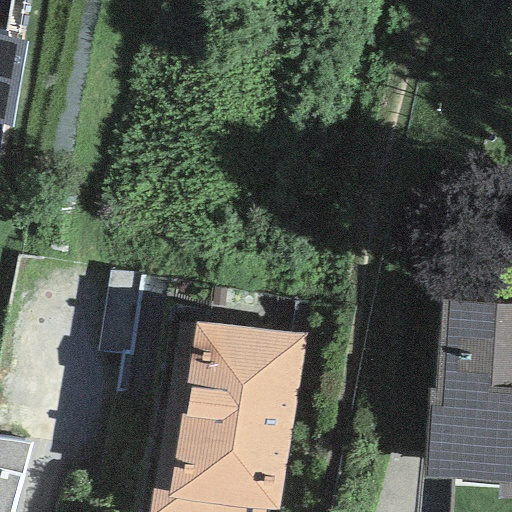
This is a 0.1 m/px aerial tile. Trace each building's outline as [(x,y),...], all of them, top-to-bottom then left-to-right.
[(25,42),(0,38),(0,126),(11,128),(25,42)] [(96,336),(127,343),(146,268),(115,260),(96,336)] [(426,389),(422,479),(497,482),(497,500),(511,500),(511,304),(440,301),(436,389),(426,389)] [(305,338),(193,322),(168,491),(153,489),(148,511),(266,511),(267,509),(279,511),(305,338)] [(0,511),(10,511),(29,446),(0,441),(0,511)]
